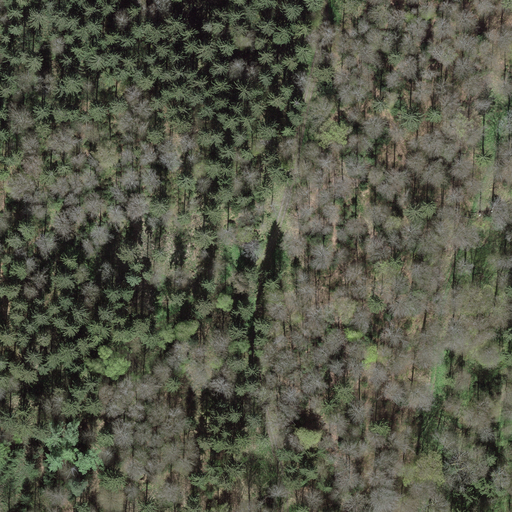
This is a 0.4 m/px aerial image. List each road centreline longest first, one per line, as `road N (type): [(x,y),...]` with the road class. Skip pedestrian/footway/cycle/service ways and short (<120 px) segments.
road 1 (track): [(325,0),(280,225),(263,258),(162,326),(0,398)]
road 2 (track): [(511,119),(441,303),(419,511)]
road 3 (track): [(263,258),(255,360),(285,511)]
